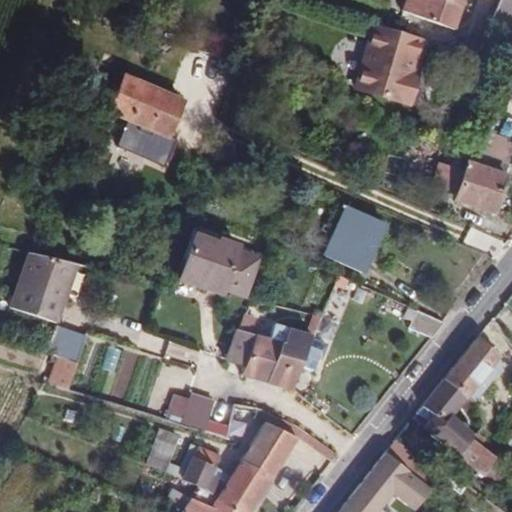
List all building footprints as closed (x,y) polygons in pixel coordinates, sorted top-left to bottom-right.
[(438,28),(452,23),(460,0),(402,0),(397,13),(438,28)] [(496,0),(488,22),(510,30),(511,24),(511,12),(507,11),(511,0),(510,0),(496,0)] [(414,64),(418,65),(424,43),(371,25),(351,86),(403,102),(410,78),(414,64)] [(410,78),(418,80),(430,45),(424,43),(418,65),(414,64),(410,78)] [(166,140),(177,101),(113,84),(101,120),(166,140)] [(452,196),(489,210),(506,162),(487,155),(468,149),(465,159),(450,154),(439,184),(454,189),(452,196)] [(327,258),(365,275),(387,224),(349,208),(327,258)] [(219,283),(237,291),(252,257),(231,248),(232,242),(212,233),(210,237),(192,229),(174,274),(215,292),(219,283)] [(10,310),(56,325),(76,266),(27,255),(10,310)] [(312,313),(331,322),(354,280),(335,272),(312,313)] [(402,323),(426,335),(439,318),(410,305),(402,323)] [(312,313),(307,312),(293,338),(299,339),(312,313)] [(226,335),(240,340),(248,320),(235,315),(226,335)] [(58,324),(48,350),(78,361),(88,335),(58,324)] [(254,386),(280,392),(299,339),(293,338),(273,334),(268,347),(254,386)] [(226,335),(215,365),(236,373),(249,342),(240,340),(226,335)] [(455,403),(459,407),(493,365),(492,355),(470,338),(432,384),(455,403)] [(236,373),(234,380),(254,386),(268,347),(249,342),(236,373)] [(465,435),(442,418),(455,403),(432,384),(411,409),(419,416),(410,428),(435,448),(445,457),(459,441),(465,435)] [(167,439),(187,445),(190,440),(204,409),(182,402),(178,412),(167,439)] [(163,408),(152,434),(167,439),(178,412),(163,408)] [(190,440),(210,446),(222,415),(204,409),(190,440)] [(282,430),(258,415),(220,473),(205,497),(229,511),(282,430)] [(511,443),(511,421),(511,422),(501,435),(511,443)] [(297,437),(304,441),(308,436),(301,431),(297,437)] [(511,443),(501,435),(498,432),(489,443),(511,461),(511,443)] [(473,439),(466,433),(465,435),(459,441),(468,447),(473,439)] [(470,477),(484,460),(468,447),(459,441),(445,457),(470,477)] [(419,485),(414,473),(380,446),(370,456),(414,491),(419,485)] [(185,448),(162,480),(184,489),(203,462),(204,460),(185,448)] [(361,511),(375,494),(397,510),(414,491),(370,456),(323,511),(361,511)] [(220,473),(203,462),(184,489),(205,497),(220,473)] [(184,489),(168,511),(194,511),(205,497),(184,489)] [(228,511),(229,511),(205,497),(194,511),(228,511)]
